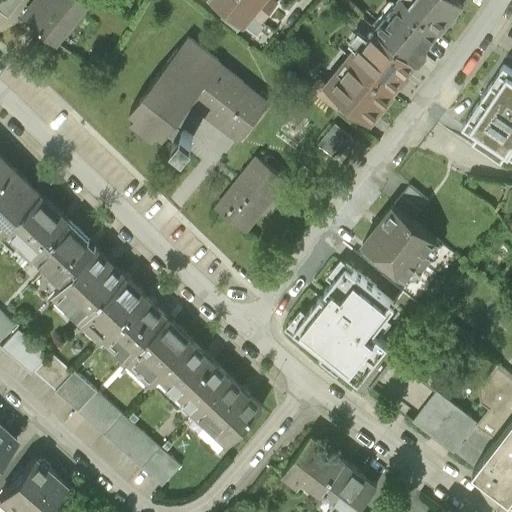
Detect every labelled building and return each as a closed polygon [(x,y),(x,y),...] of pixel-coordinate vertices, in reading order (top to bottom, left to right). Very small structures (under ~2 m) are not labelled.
[(0,0),(0,8),(6,14),(17,0),(0,0)] [(33,0),(22,13),(54,39),(86,0),(33,0)] [(261,20),(269,10),(257,0),(215,0),(227,9),(243,23),(252,13),(261,20)] [(257,0),(269,10),(277,0),(257,0)] [(427,44),(438,30),(401,0),(395,0),(375,26),(415,59),(420,59),(427,50),(427,44)] [(401,0),(438,30),(440,31),(449,20),(452,19),(457,14),(456,12),(464,2),(461,0),(401,0)] [(237,30),(243,23),(227,9),(220,16),(237,30)] [(416,60),(415,59),(375,26),(362,41),(360,40),(349,53),(353,57),(392,89),(400,79),(401,81),(409,71),(407,70),(416,60)] [(199,106),(240,139),(270,103),(221,64),(222,63),(188,36),(131,107),(137,111),(132,117),(154,134),(159,129),(165,133),(166,131),(174,137),(173,138),(185,148),(194,136),(182,127),(199,106)] [(392,89),(353,57),(331,85),(320,76),(309,88),(338,109),(346,99),(370,119),(394,90),(392,89)] [(478,137),(507,156),(508,156),(511,150),(511,69),(504,63),(462,125),(478,137)] [(336,123),(319,143),(338,158),(355,138),(336,123)] [(507,156),(478,137),(471,147),(500,166),(507,156)] [(0,233),(2,231),(41,191),(0,151),(0,233)] [(257,156),(216,207),(244,230),(285,179),(257,156)] [(394,203),(413,218),(428,199),(410,184),(394,203)] [(20,238),(35,253),(69,217),(41,191),(2,231),(15,243),(20,238)] [(394,203),(363,242),(389,263),(406,277),(417,263),(421,266),(431,253),(427,249),(437,237),(413,218),(394,203)] [(97,244),(69,217),(35,253),(47,264),(43,268),(59,283),(96,245),(97,244)] [(455,251),(437,237),(427,249),(431,253),(421,266),(417,263),(406,277),(389,263),(382,272),(416,299),(455,251)] [(55,288),(83,316),(125,273),(96,245),(59,283),(55,288)] [(395,303),(345,264),(324,290),(329,293),(325,298),(321,295),(294,328),(359,379),(388,342),(373,331),(395,303)] [(145,292),(125,273),(83,316),(104,335),(107,332),(145,292)] [(107,332),(129,353),(167,313),(145,292),(107,332)] [(0,338),(15,322),(0,307),(0,338)] [(154,378),(160,371),(193,337),(167,313),(129,353),(154,378)] [(33,370),(35,367),(49,352),(19,325),(3,342),(33,370)] [(160,371),(196,405),(229,372),(193,337),(160,371)] [(35,367),(56,385),(73,367),(52,349),(49,352),(35,367)] [(455,449),(475,465),(511,416),(511,370),(511,371),(499,360),(479,385),(481,399),(489,406),(478,420),(438,390),(415,420),(454,451),(455,449)] [(74,366),(73,367),(56,385),(163,479),(182,460),(74,366)] [(262,404),(229,372),(196,405),(230,438),(262,404)] [(511,416),(475,465),(474,466),(511,495),(511,492),(511,416)] [(0,452),(16,434),(0,420),(0,452)] [(306,472),(324,486),(345,457),(312,431),(282,469),(299,482),(306,472)] [(12,475),(0,488),(0,494),(5,499),(4,500),(18,511),(36,511),(65,479),(47,463),(46,463),(33,451),(22,464),(21,463),(11,475),(12,475)] [(354,511),(378,481),(345,457),(324,486),(339,498),(331,509),(334,511),(354,511)]
